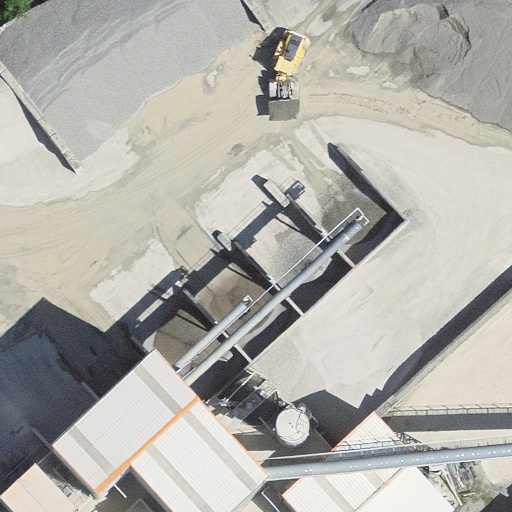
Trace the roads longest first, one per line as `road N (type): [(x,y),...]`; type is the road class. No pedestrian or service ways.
road 1 (track): [(0,340),(216,167),(297,123),(360,105),(492,118),(511,135)]
road 2 (track): [(511,186),(423,288)]
